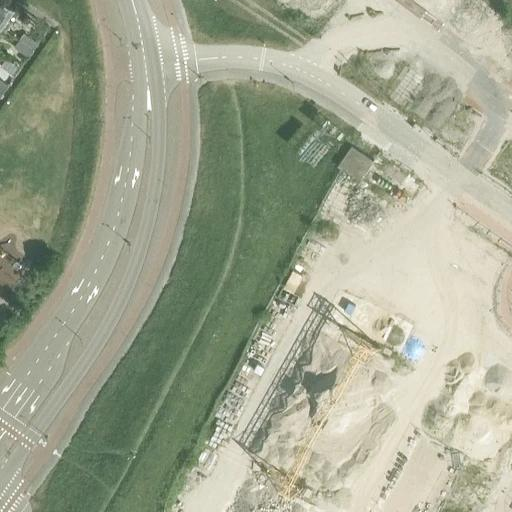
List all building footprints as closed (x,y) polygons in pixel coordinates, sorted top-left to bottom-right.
[(0,0),(0,16),(2,13),(12,20),(19,11),(7,3),(1,0),(0,0)] [(282,0),(321,30),(343,0),(282,0)] [(465,153),(492,118),(360,18),(334,52),(465,153)] [(19,40),(33,50),(39,41),(25,32),(19,40)] [(15,47),(28,56),(33,50),(19,40),(15,47)] [(20,68),(6,58),(1,65),(15,75),(20,68)] [(337,166),(341,169),(358,180),(359,178),(372,160),(372,159),(352,145),(350,147),(337,166)]
